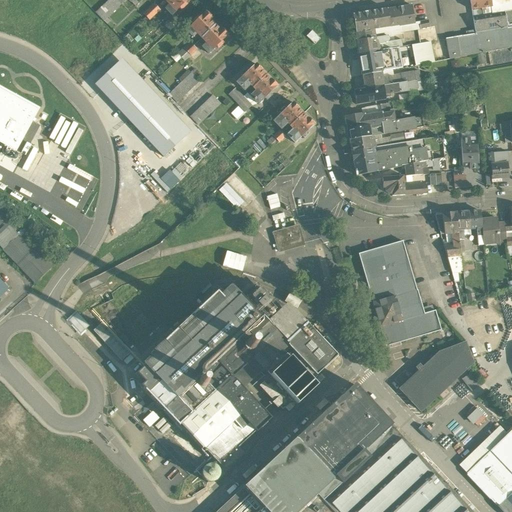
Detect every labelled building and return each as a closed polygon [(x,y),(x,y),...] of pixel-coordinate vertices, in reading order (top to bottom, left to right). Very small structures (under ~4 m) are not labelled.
[(110,0),(96,14),(103,21),(125,0),(110,0)] [(151,0),(152,0),(165,0),(170,5),(165,9),(166,11),(164,13),(168,17),(170,15),(171,15),(178,8),(181,10),(187,4),(185,2),(186,0),(151,0)] [(469,0),(472,17),(482,15),(481,10),(484,10),(483,8),(491,7),(490,0),(469,0)] [(511,0),(490,0),(491,7),(483,8),(484,10),(481,10),(482,15),(493,13),(504,12),(511,10),(511,0)] [(154,4),(143,14),(149,20),(159,10),(154,4)] [(411,5),(386,9),(389,23),(390,27),(414,23),(411,5)] [(386,9),(352,14),(357,41),(386,36),(391,35),(390,27),(389,23),(386,9)] [(205,12),(199,17),(197,15),(191,21),(193,23),(186,30),(192,37),(197,33),(206,43),(202,47),(208,53),(216,46),(218,49),(224,43),(222,40),(227,35),(221,29),(220,30),(210,20),(211,18),(205,12)] [(482,15),(472,17),(475,30),(476,34),(507,28),(504,12),(493,13),(482,15)] [(414,23),(390,27),(391,35),(400,34),(399,32),(428,27),(427,21),(418,22),(414,23)] [(475,30),(465,32),(466,35),(445,39),(449,59),(511,46),(511,27),(507,28),(476,34),(475,30)] [(307,36),(315,45),(320,39),(312,31),(307,36)] [(386,36),(357,41),(359,54),(379,51),(378,45),(384,44),(385,43),(387,43),(387,42),(389,40),(389,38),(386,37),(386,36)] [(384,44),(378,45),(379,51),(399,48),(402,47),(400,40),(387,42),(387,43),(385,43),(384,44)] [(430,42),(412,45),(413,52),(420,50),(431,49),(430,42)] [(190,43),(178,54),(184,61),(196,49),(190,43)] [(359,54),(357,55),(361,75),(362,75),(380,72),(403,68),(399,48),(379,51),(359,54)] [(431,49),(420,50),(420,53),(422,64),(434,62),(431,49)] [(420,53),(413,54),(415,66),(422,64),(420,53)] [(94,84),(162,156),(190,130),(122,58),(94,84)] [(276,86),(256,64),(249,71),(246,69),(241,74),(243,76),(236,83),(244,91),(250,85),(256,91),(250,97),(257,104),(264,98),(267,100),(272,95),(269,93),(276,86)] [(380,72),(362,75),(365,89),(391,85),(390,76),(381,78),(380,72)] [(191,73),(168,95),(176,103),(199,81),(191,73)] [(414,80),(406,82),(408,91),(416,89),(414,80)] [(365,89),(354,91),(356,105),(385,100),(384,95),(408,91),(406,82),(391,85),(365,89)] [(0,141),(15,149),(38,108),(0,87),(0,141)] [(251,106),(235,89),(229,94),(245,112),(251,106)] [(408,94),(399,96),(400,101),(409,99),(410,100),(418,98),(417,93),(408,94)] [(213,95),(190,117),(197,125),(220,103),(213,95)] [(292,103),(285,109),(283,107),(278,112),(280,114),(273,121),(281,129),(287,123),(292,129),(286,135),(294,143),(301,136),(303,138),(308,133),(306,131),(313,124),(292,103)] [(390,103),(379,105),(381,114),(382,124),(394,121),(392,103),(390,103)] [(363,117),(381,114),(379,105),(360,110),(361,115),(362,114),(363,117)] [(361,115),(344,118),(347,130),(364,127),(363,117),(362,114),(361,115)] [(381,114),(363,117),(364,127),(368,126),(368,130),(381,127),(381,124),(382,124),(381,114)] [(394,121),(382,124),(381,124),(381,127),(368,130),(370,137),(423,127),(422,116),(394,121)] [(368,126),(364,127),(347,130),(349,141),(370,137),(368,130),(368,126)] [(279,131),(267,142),(270,145),(276,139),(279,142),(284,136),(279,131)] [(403,133),(390,136),(391,143),(404,141),(403,133)] [(455,150),(461,150),(461,139),(460,133),(442,136),(443,142),(455,139),(455,150)] [(370,137),(349,141),(352,152),(375,148),(374,141),(370,141),(370,137)] [(404,143),(409,165),(433,160),(431,151),(427,152),(424,139),(404,143)] [(469,139),(461,139),(461,150),(462,168),(469,167),(469,169),(478,169),(476,141),(469,142),(469,139)] [(401,144),(397,145),(399,156),(400,167),(404,166),(409,165),(404,143),(401,144)] [(375,148),(352,152),(355,176),(386,170),(384,161),(374,162),(373,158),(376,158),(375,153),(383,152),(383,151),(382,149),(382,146),(375,148)] [(506,152),(489,154),(490,165),(507,163),(506,152)] [(399,156),(391,157),(391,159),(384,160),(384,161),(386,170),(400,167),(399,156)] [(437,159),(427,161),(427,168),(437,166),(437,159)] [(409,165),(404,166),(406,176),(421,175),(420,169),(427,168),(427,161),(409,165)] [(507,163),(490,165),(492,183),(500,182),(500,179),(509,178),(507,163)] [(453,173),(454,189),(467,188),(466,177),(463,177),(463,172),(453,173)] [(398,174),(390,175),(390,177),(382,178),(383,189),(385,189),(385,193),(388,195),(391,194),(392,197),(404,195),(404,189),(403,177),(399,177),(398,174)] [(441,174),(429,175),(430,186),(442,185),(441,174)] [(236,208),(244,201),(227,183),(219,190),(236,208)] [(427,185),(409,187),(404,189),(404,195),(427,193),(427,185)] [(480,211),(468,212),(469,229),(477,229),(478,241),(483,241),(481,220),(480,211)] [(468,212),(455,213),(459,241),(463,241),(461,230),(469,229),(468,212)] [(455,213),(442,214),(444,235),(452,234),(454,244),(455,244),(459,244),(459,241),(455,213)] [(0,243),(36,283),(50,270),(3,218),(0,220),(0,243)] [(497,219),(481,220),(483,241),(498,240),(499,240),(498,226),(497,219)] [(505,225),(498,226),(499,240),(498,240),(499,243),(506,243),(506,239),(505,225)] [(296,226),(286,229),(287,233),(275,237),(279,251),(294,246),(293,243),(300,241),(296,226)] [(463,241),(459,241),(459,244),(460,253),(470,252),(472,252),(470,240),(463,241)] [(425,315),(418,291),(417,291),(402,242),(358,254),(373,304),(372,304),(379,328),(380,328),(386,347),(441,331),(435,312),(425,315)] [(454,244),(444,245),(448,259),(461,256),(460,253),(459,244),(455,244),(454,244)] [(226,250),(222,266),(242,271),(246,256),(226,250)] [(0,297),(9,290),(0,280),(0,297)] [(238,295),(261,318),(263,316),(277,303),(262,286),(249,285),(238,295)] [(217,293),(153,354),(156,358),(137,375),(144,383),(140,386),(178,426),(179,424),(203,450),(205,449),(220,465),(255,432),(256,433),(271,419),(243,389),(253,379),(272,399),(269,402),(271,405),(275,402),(283,410),(293,401),(297,405),(316,387),(287,355),(268,373),(265,369),(289,346),(317,376),(338,357),(306,323),(287,341),(263,316),(261,318),(238,295),(231,287),(220,297),(217,293)] [(69,321),(81,334),(89,327),(76,314),(69,321)] [(102,323),(94,331),(123,363),(131,355),(102,323)] [(419,372),(400,389),(420,411),(472,363),(465,344),(439,353),(423,368),(419,364),(416,368),(419,372)] [(471,391),(479,386),(471,373),(463,378),(471,391)] [(173,426),(153,405),(147,411),(167,432),(173,426)] [(476,408),(468,418),(474,423),(482,413),(476,408)] [(511,511),(511,430),(507,435),(501,428),(459,468),(501,511),(511,511)] [(199,457),(177,433),(173,437),(192,457),(191,458),(193,460),(194,459),(194,460),(197,457),(198,458),(199,457)] [(212,483),(216,481),(218,478),(219,474),(218,470),(216,467),(212,466),(208,465),(205,467),(202,470),(201,474),(202,478),(204,481),(208,483),(212,483)]
